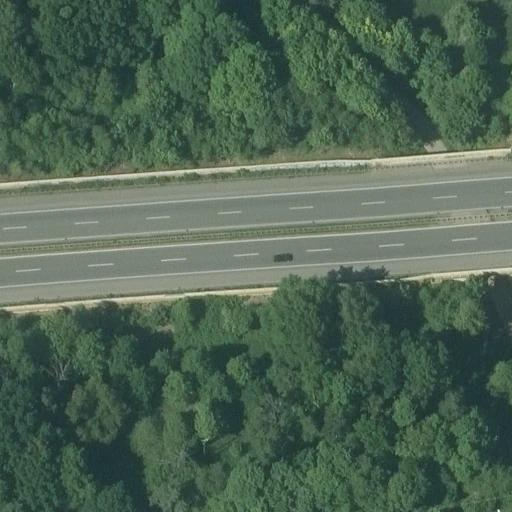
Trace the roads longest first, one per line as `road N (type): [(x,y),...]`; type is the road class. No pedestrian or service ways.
road 1 (motorway): [(511,198),(0,242)]
road 2 (motorway): [(0,286),(511,243)]
road 3 (unclassified): [(511,323),(435,131),(288,0)]
